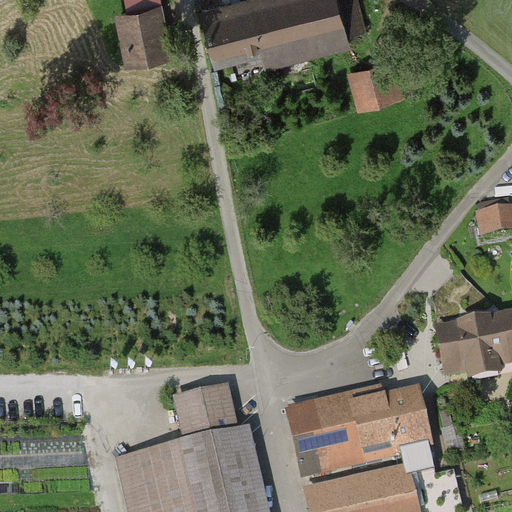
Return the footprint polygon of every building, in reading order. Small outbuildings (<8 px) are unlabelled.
[(173,53),(163,0),(146,0),(117,6),(128,62),(173,53)] [(353,37),(342,0),(203,0),(218,55),(262,44),(266,60),(353,37)] [(410,52),(349,66),(358,105),(419,91),(410,52)] [(474,205),(480,235),(511,229),(511,206),(510,198),(474,205)] [(511,307),(436,321),(445,374),(511,362),(511,307)] [(423,379),(288,407),(302,475),(437,447),(423,379)] [(232,382),(173,394),(182,435),(241,423),(232,382)] [(271,511),(252,422),(113,451),(125,511),(271,511)] [(423,511),(413,465),(309,486),(313,511),(423,511)]
